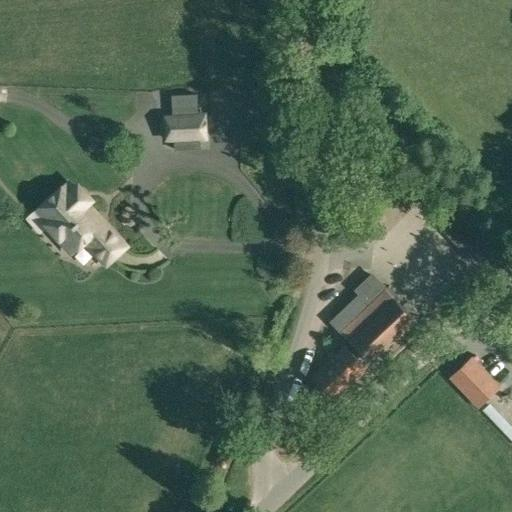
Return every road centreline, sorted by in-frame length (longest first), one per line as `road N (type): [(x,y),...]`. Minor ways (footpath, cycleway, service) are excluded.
road 1 (unclassified): [(282,499),(258,468),(321,246),(311,0)]
road 2 (unclassified): [(282,499),(511,278)]
